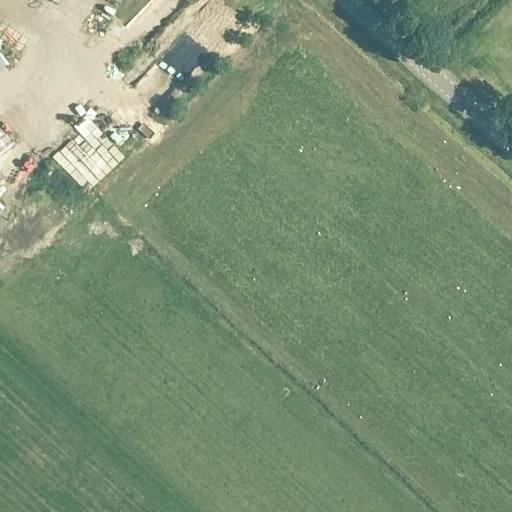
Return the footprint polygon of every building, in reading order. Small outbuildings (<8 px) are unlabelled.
[(147,0),(148,9),(168,7),(167,0),(147,0)] [(216,0),(156,64),(174,80),(234,17),(228,11),(238,0),(216,0)] [(27,87),(77,133),(91,119),(104,130),(100,134),(110,144),(120,132),(100,114),(103,111),(49,62),(27,87)] [(47,159),(75,185),(93,166),(65,140),(47,159)] [(16,163),(19,178),(38,175),(35,159),(16,163)]
